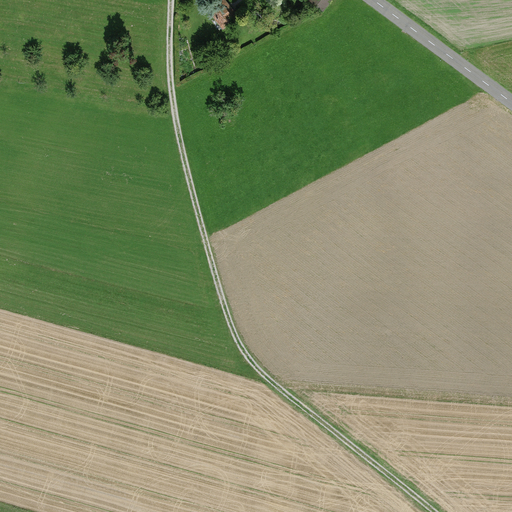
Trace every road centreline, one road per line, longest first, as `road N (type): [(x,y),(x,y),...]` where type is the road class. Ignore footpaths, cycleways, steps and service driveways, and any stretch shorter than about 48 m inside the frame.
road 1 (track): [(434,511),(260,371),(236,340),(182,148),(172,90),(172,0)]
road 2 (tertiary): [(374,0),(511,102)]
